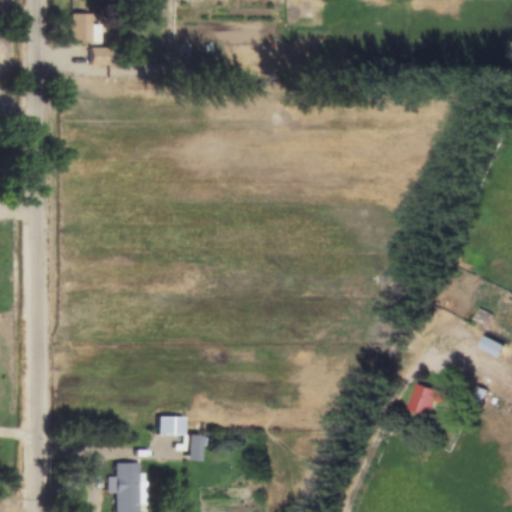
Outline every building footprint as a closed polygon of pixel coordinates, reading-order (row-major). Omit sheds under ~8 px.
[(89,15),(68,15),(68,44),(96,44),(96,25),(89,25),(89,15)] [(502,358),(509,346),(489,335),(482,346),(502,358)] [(418,383),(409,409),(430,417),(436,400),(447,404),(450,394),(418,383)] [(487,391),(479,386),(472,400),(480,404),(487,391)] [(155,434),(181,434),(181,417),(155,417),(155,434)] [(112,463),(112,511),(136,511),(136,463),(112,463)]
